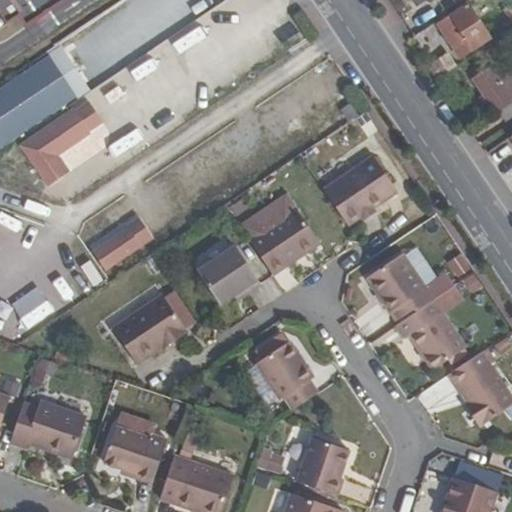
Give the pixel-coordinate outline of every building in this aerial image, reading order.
[(29,26),(66,0),(0,0),(0,15),(5,23),(20,13),(29,26)] [(469,1),(439,21),(465,60),(493,40),(469,1)] [(0,150),(91,90),(60,46),(0,85),(0,150)] [(433,66),(440,76),(458,65),(450,53),(433,66)] [(499,111),(510,125),(511,123),(511,75),(501,61),(475,79),(496,114),(499,111)] [(164,90),(181,118),(208,100),(190,73),(164,90)] [(99,119),(85,99),(72,108),(86,128),(99,119)] [(72,108),(15,147),(42,187),(59,176),(48,160),(89,133),(86,128),(72,108)] [(379,159),(328,193),(351,227),(369,215),(382,207),(401,194),(379,159)] [(244,229),(253,242),(298,212),(290,199),(244,229)] [(382,207),(369,215),(373,220),(385,212),(382,207)] [(253,242),(277,278),(324,246),(301,211),(253,242)] [(112,271),(144,249),(135,234),(101,254),(112,271)] [(249,290),(252,295),(266,286),(239,249),(202,273),(224,307),(236,299),(249,290)] [(434,303),(437,301),(406,256),(366,282),(389,317),(391,315),(399,327),(434,303)] [(465,283),(437,301),(434,303),(399,327),(395,329),(404,341),(409,337),(434,374),(467,351),(449,325),(479,304),(465,283)] [(241,303),(252,295),(249,290),(236,299),(241,303)] [(190,331),(199,324),(179,294),(170,301),(190,331)] [(190,331),(170,301),(167,297),(117,330),(140,364),(167,346),(173,342),(176,345),(192,334),(190,331)] [(173,342),(167,346),(170,350),(176,345),(173,342)] [(287,401),(295,412),(320,396),(312,384),(316,381),(292,344),(259,365),(284,402),(287,401)] [(511,410),(511,394),(485,354),(453,375),(465,393),(469,389),(478,401),(473,404),(468,407),(482,430),(511,410)] [(420,393),(430,411),(458,395),(448,377),(420,393)] [(465,393),(473,404),(478,401),(469,389),(465,393)] [(0,430),(12,397),(0,392),(0,430)] [(27,402),(13,442),(27,446),(29,443),(76,458),(91,417),(45,401),(42,408),(27,402)] [(120,417),(115,431),(153,444),(155,439),(157,430),(120,417)] [(153,444),(115,431),(104,462),(141,475),(140,481),(154,485),(169,443),(155,439),(153,444)] [(313,436),(297,483),(340,497),(346,480),(340,478),(351,450),(313,436)] [(177,456),(163,498),(202,511),(223,511),(236,476),(177,456)] [(270,470),(281,473),(285,461),(273,457),(270,470)] [(493,511),(500,493),(458,480),(446,511),(493,511)] [(264,511),(272,494),(256,487),(244,511),(264,511)] [(344,511),(345,511),(292,492),(284,511),(344,511)]
